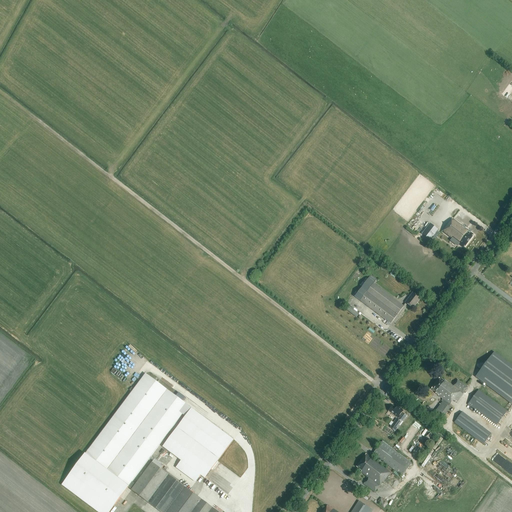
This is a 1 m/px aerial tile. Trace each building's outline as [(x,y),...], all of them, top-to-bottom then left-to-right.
[(473,235),(452,219),(442,232),(463,248),(464,246),(465,246),(472,236),(473,235)] [(430,240),(438,230),(430,224),(422,234),(430,240)] [(355,297),(391,324),(404,306),(374,284),(377,279),(371,275),(355,297)] [(420,298),(413,293),(405,303),(413,308),(420,298)] [(356,315),(358,312),(358,311),(356,309),(355,309),(352,307),(353,306),(351,304),(350,305),(349,304),(346,308),(356,315)] [(511,366),(493,353),(476,376),(511,403),(511,366)] [(155,459),(152,462),(136,484),(132,481),(182,414),(185,416),(162,447),(181,460),(176,468),(195,482),(200,475),(205,478),(234,440),(145,374),(62,485),(97,511),(109,511),(128,487),(132,489),(131,490),(160,511),(218,511),(161,469),(164,465),(155,459)] [(442,402),(449,407),(451,405),(450,404),(453,400),(457,403),(463,394),(468,388),(457,380),(453,386),(445,381),(440,378),(431,389),(436,392),(435,393),(444,400),(442,402)] [(507,411),(478,390),(467,405),(474,410),(475,408),(497,425),(507,411)] [(399,416),(402,412),(400,411),(393,406),(389,411),(396,416),(397,414),(399,416)] [(491,434),(462,412),(454,423),(483,444),(491,434)] [(403,413),(399,418),(397,417),(390,427),(395,431),(406,416),(403,413)] [(391,472),(372,458),(374,455),(401,475),(411,463),(382,441),(373,454),(371,457),(366,454),(357,467),(362,471),(361,472),(369,477),(364,483),(375,491),(382,482),(383,482),(391,472)] [(388,503),(387,503),(381,498),(377,503),(384,508),(388,503)]
